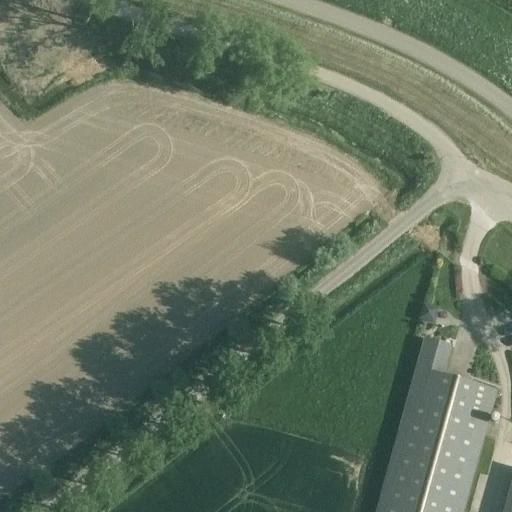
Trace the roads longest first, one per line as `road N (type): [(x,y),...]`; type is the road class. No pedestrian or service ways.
road 1 (unclassified): [(44,511),(200,396),(469,170)]
road 2 (unclassified): [(92,0),(357,90),(417,125),(469,170)]
road 3 (tertiary): [(511,116),(394,33),(280,0)]
road 4 (track): [(303,511),(200,396)]
